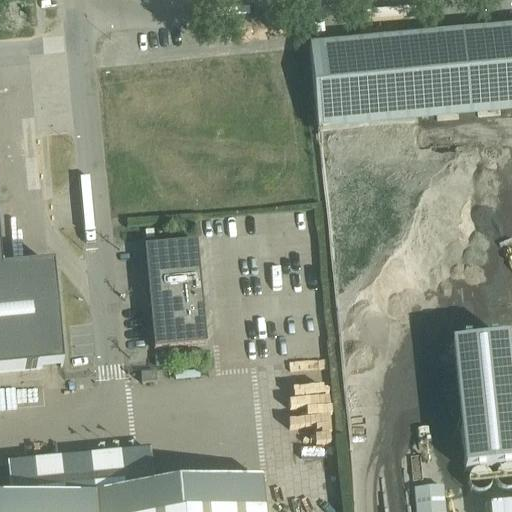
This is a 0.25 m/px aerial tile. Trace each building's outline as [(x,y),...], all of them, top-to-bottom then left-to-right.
[(511,30),(309,50),(317,135),(511,116),(511,30)] [(144,250),(154,353),(206,348),(196,246),(144,250)] [(0,262),(0,375),(62,370),(53,269),(1,274),(0,262)] [(164,359),(155,360),(156,369),(165,368),(164,359)] [(458,365),(469,465),(511,460),(511,404),(507,360),(458,365)] [(156,385),(156,374),(140,375),(141,386),(156,385)] [(0,511),(262,511),(260,484),(153,494),(149,453),(7,467),(11,508),(0,508),(0,511)] [(417,511),(447,511),(447,490),(417,490),(417,511)]
